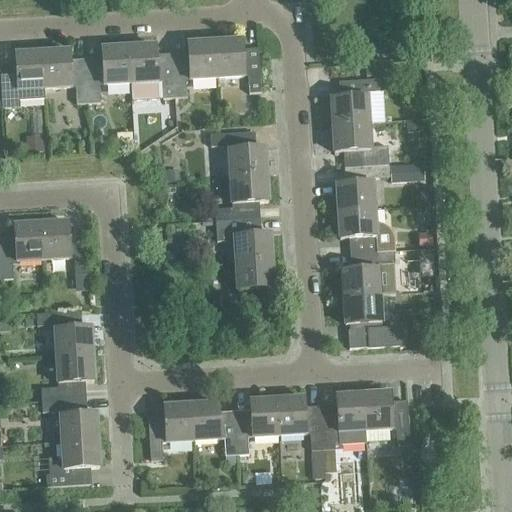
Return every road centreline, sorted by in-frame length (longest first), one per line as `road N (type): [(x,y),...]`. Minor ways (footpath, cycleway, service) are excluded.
road 1 (tertiary): [(502,511),(471,0)]
road 2 (residential): [(0,197),(84,190),(107,200),(113,368),(143,380),(308,369)]
road 3 (residential): [(308,369),(289,27),(263,12),(247,13)]
road 4 (residential): [(247,13),(0,26)]
